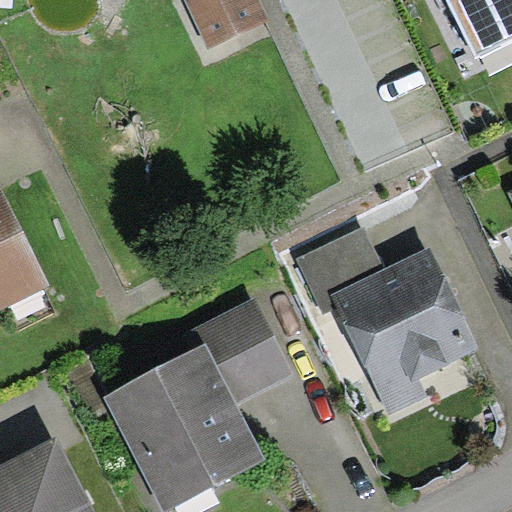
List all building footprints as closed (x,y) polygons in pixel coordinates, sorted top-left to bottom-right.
[(260,0),(189,0),(210,46),(270,19),(260,0)] [(511,0),(438,0),(473,67),(511,47),(511,0)] [(0,316),(52,292),(0,193),(0,316)] [(368,228),(298,260),(322,317),(339,308),(390,421),(422,405),(413,387),(485,353),(434,250),(388,272),(368,228)] [(208,347),(107,398),(167,511),(168,511),(267,463),(238,407),(300,376),(259,300),(199,329),(208,347)] [(96,511),(59,440),(0,470),(0,511),(96,511)]
